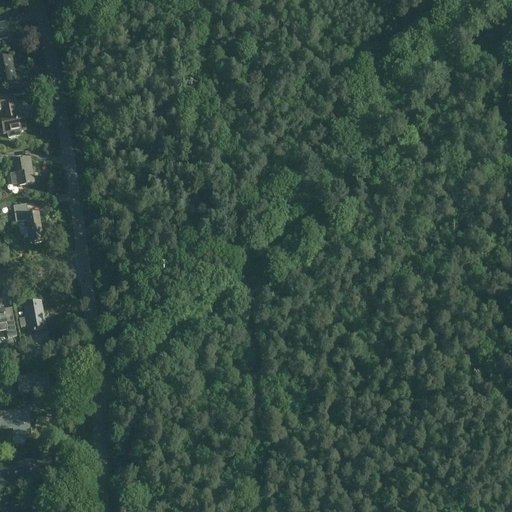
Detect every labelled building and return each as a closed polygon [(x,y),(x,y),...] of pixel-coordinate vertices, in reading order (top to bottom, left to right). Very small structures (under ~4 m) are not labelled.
[(12,59),(0,61),(0,92),(9,91),(7,84),(16,82),(12,59)] [(12,95),(0,97),(0,115),(4,136),(8,135),(9,139),(22,136),(21,130),(26,129),(23,117),(16,119),(15,115),(16,114),(12,95)] [(17,175),(11,176),(13,187),(19,186),(19,189),(34,186),(29,158),(15,161),(17,175)] [(27,206),(14,208),(17,225),(27,223),(30,245),(42,243),(38,215),(28,217),(27,206)] [(27,319),(20,320),(21,328),(29,327),(30,334),(46,331),(41,302),(25,305),(27,319)] [(0,310),(0,334),(8,333),(9,340),(18,339),(13,310),(4,312),(4,309),(0,310)] [(38,357),(25,359),(26,365),(39,362),(38,357)] [(48,373),(17,375),(18,391),(34,390),(34,388),(49,387),(48,373)] [(30,413),(0,415),(0,431),(6,431),(7,445),(25,444),(25,443),(27,443),(26,441),(32,441),(30,413)] [(3,461),(0,461),(0,472),(1,472),(4,486),(25,482),(24,480),(40,477),(37,462),(18,466),(19,469),(5,472),(3,461)]
